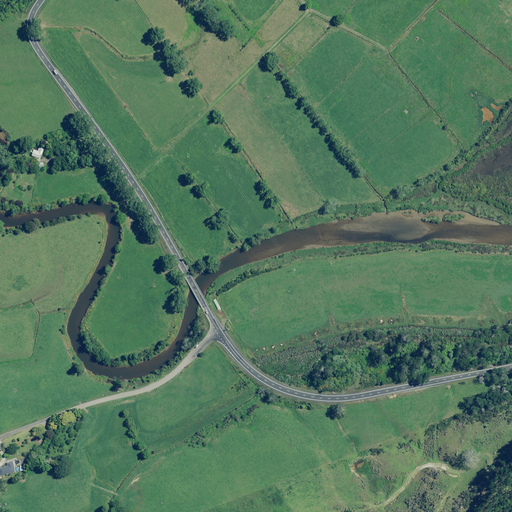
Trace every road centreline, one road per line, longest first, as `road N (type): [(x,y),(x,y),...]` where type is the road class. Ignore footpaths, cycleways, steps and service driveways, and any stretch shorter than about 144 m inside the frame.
road 1 (primary): [(40,0),(30,24),(34,43),(188,276)]
road 2 (primary): [(217,329),(265,380),(313,397),(511,366)]
road 3 (unclassified): [(217,329),(154,386),(0,438)]
